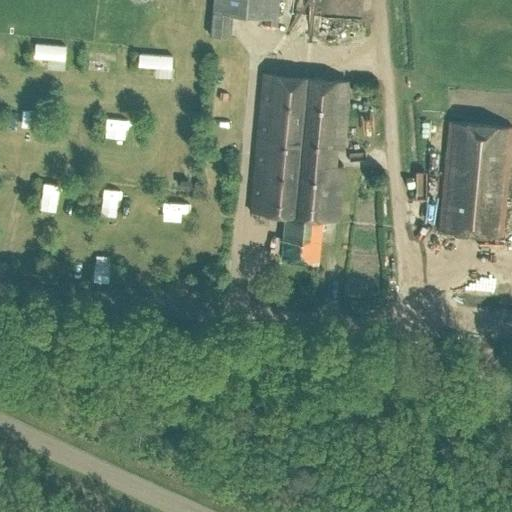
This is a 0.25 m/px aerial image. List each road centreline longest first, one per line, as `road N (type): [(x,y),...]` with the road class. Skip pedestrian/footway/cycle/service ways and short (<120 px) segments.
road 1 (unclassified): [(0,291),(378,325)]
road 2 (tertiary): [(193,511),(0,421)]
road 3 (track): [(0,274),(20,211),(25,152)]
